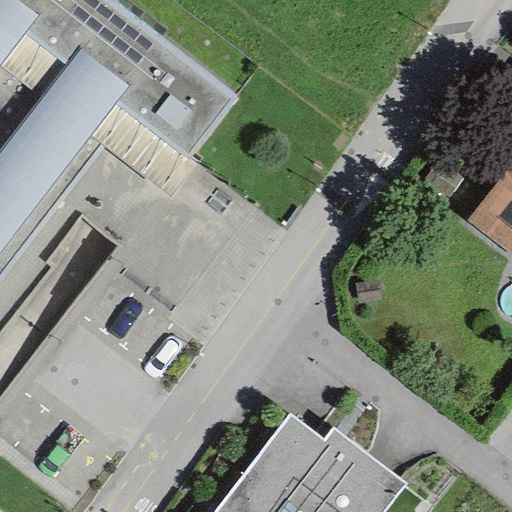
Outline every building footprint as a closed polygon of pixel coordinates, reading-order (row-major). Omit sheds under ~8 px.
[(236,98),(108,0),(0,0),(0,275),(124,115),(188,160),(236,98)] [(511,158),(464,219),(511,256),(511,158)] [(438,162),(421,182),(444,200),(460,179),(438,162)] [(48,394),(140,434),(171,362),(79,323),(48,394)] [(382,511),(403,486),(330,429),(320,442),(286,416),(211,511),(382,511)]
